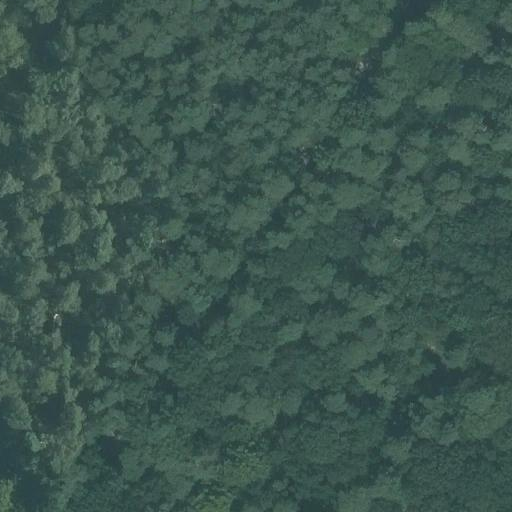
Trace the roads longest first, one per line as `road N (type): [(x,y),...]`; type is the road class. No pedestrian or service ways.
road 1 (track): [(63,511),(402,0)]
road 2 (track): [(280,511),(125,424)]
